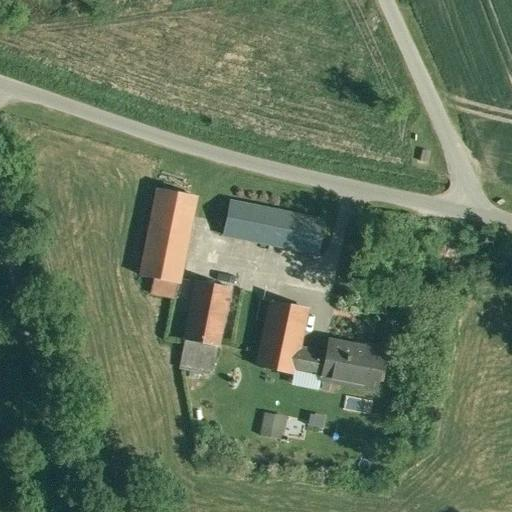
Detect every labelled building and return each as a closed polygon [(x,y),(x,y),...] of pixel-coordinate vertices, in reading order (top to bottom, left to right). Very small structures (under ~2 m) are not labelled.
[(195,197),(157,189),(139,276),(153,279),(150,293),(174,298),(195,197)] [(323,221),(229,203),(222,235),(317,253),(323,221)] [(228,288),(196,281),(178,367),(211,374),(228,288)] [(304,309),(261,300),(256,321),(300,330),(301,330),(304,309)] [(300,330),(256,321),(247,364),(292,373),(292,370),(320,376),(320,379),(374,390),(383,348),(364,344),(364,348),(327,341),(325,354),(297,348),(300,330)] [(260,413),(258,433),(279,435),(281,414),(260,413)]
